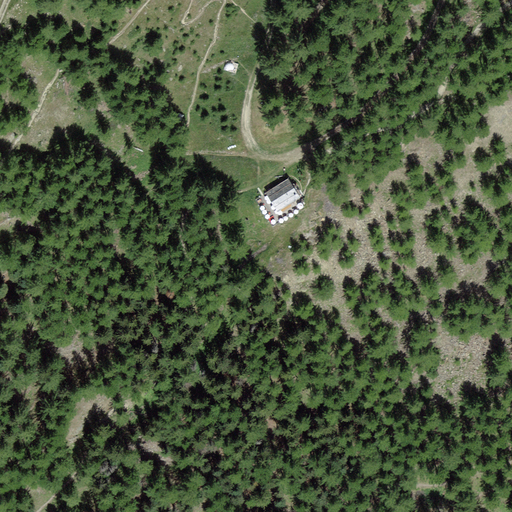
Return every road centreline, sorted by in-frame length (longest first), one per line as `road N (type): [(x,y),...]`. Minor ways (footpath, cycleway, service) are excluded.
road 1 (track): [(290,160),(416,56),(440,0)]
road 2 (track): [(271,0),(273,47),(251,76),(245,105),(253,153),(290,160)]
